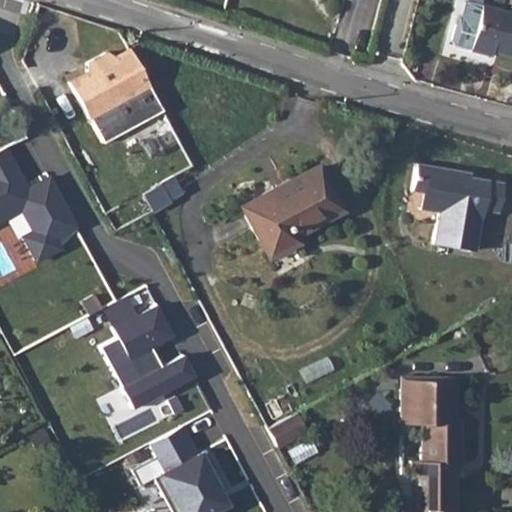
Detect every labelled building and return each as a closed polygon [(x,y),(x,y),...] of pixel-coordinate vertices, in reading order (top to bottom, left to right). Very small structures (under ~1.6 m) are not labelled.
[(511,12),(481,4),(476,19),(511,28),(511,12)] [(511,28),(476,19),(468,49),(488,55),(489,50),(511,55),(511,28)] [(87,116),(146,84),(127,49),(114,57),(104,50),(85,60),(85,72),(67,82),(86,117),(87,116)] [(146,84),(87,116),(93,126),(112,116),(111,115),(150,93),(146,84)] [(0,219),(19,209),(31,231),(21,237),(33,260),(57,248),(52,237),(74,225),(48,177),(23,189),(3,147),(0,147),(0,219)] [(182,152),(142,174),(150,187),(158,182),(170,176),(190,165),(182,152)] [(457,169),(414,162),(410,189),(421,191),(433,193),(430,209),(436,211),(431,242),(473,248),(478,217),(479,217),(481,207),(496,210),(501,181),(468,175),(456,174),(457,169)] [(138,165),(128,170),(140,192),(150,187),(142,174),(138,165)] [(315,166),(240,205),(267,256),(294,241),(291,235),(338,209),(315,166)] [(128,170),(117,176),(130,199),(140,194),(140,192),(128,170)] [(170,176),(158,182),(166,196),(178,190),(170,176)] [(140,192),(140,194),(149,210),(168,200),(166,196),(158,182),(150,187),(140,192)] [(433,193),(421,191),(418,208),(430,209),(433,193)] [(100,308),(111,328),(155,305),(144,285),(100,308)] [(115,337),(98,346),(131,408),(192,376),(182,355),(159,367),(149,347),(171,336),(155,305),(111,328),(115,337)] [(396,390),(396,423),(404,423),(404,432),(398,439),(398,473),(405,473),(405,496),(404,511),(449,511),(450,461),(455,462),(455,422),(450,422),(451,390),(442,379),(406,379),(396,390)] [(293,411),(265,426),(274,445),(303,430),(293,411)] [(404,423),(396,423),(396,430),(390,436),(390,496),(405,496),(405,473),(398,473),(398,439),(404,432),(404,423)] [(197,454),(182,426),(147,444),(154,458),(130,470),(138,486),(151,479),(161,497),(167,494),(177,511),(218,511),(217,508),(224,504),(217,492),(224,488),(203,450),(197,454)]
